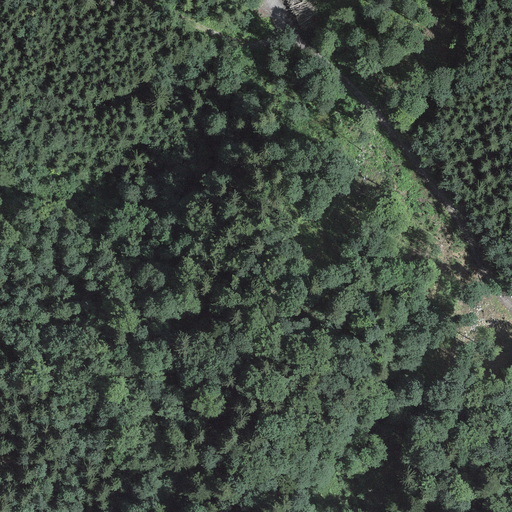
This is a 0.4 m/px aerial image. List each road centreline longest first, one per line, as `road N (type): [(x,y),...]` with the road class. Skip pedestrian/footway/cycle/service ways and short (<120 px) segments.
road 1 (track): [(268,4),(427,178),(511,311)]
road 2 (track): [(266,0),(273,25),(258,43),(221,37),(130,0)]
